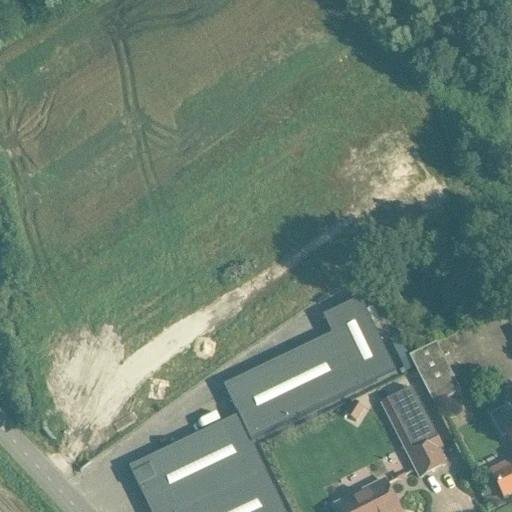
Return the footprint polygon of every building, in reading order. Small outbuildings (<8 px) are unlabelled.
[(251,442),(397,373),(362,299),(325,317),(333,335),(225,387),(239,417),(251,442)] [(462,392),(438,343),(411,356),(435,406),(462,392)] [(443,449),(413,390),(382,406),(420,480),(446,467),(438,451),(443,449)] [(354,405),(346,418),(357,425),(366,412),(354,405)] [(284,511),(266,472),(251,442),(239,417),(130,469),(150,511),(284,511)] [(511,494),(511,429),(506,432),(511,443),(511,461),(492,472),(505,499),(511,494)] [(399,511),(387,486),(374,492),(373,489),(349,501),(351,504),(338,510),(338,511),(399,511)]
